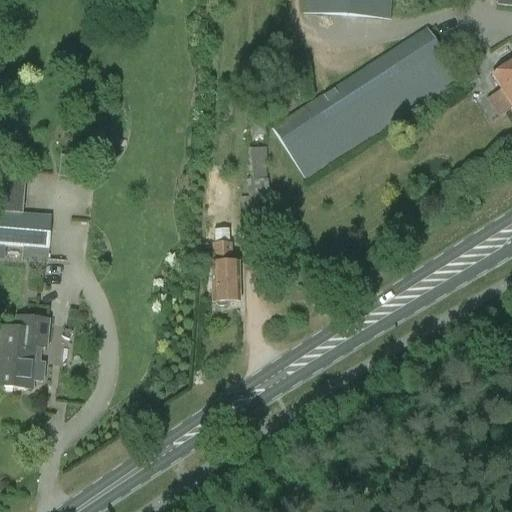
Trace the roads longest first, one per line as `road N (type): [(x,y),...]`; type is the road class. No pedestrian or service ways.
road 1 (primary): [(79,511),(511,233)]
road 2 (unknown): [(65,511),(65,341)]
